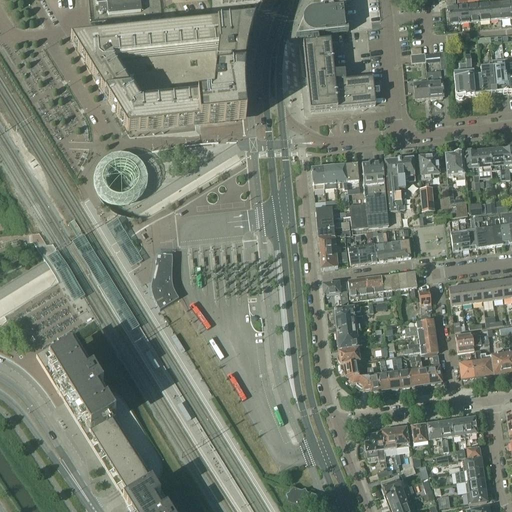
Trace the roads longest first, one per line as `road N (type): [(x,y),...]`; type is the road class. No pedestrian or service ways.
road 1 (secondary): [(279,17),(264,86),(293,354),(303,414),(340,511)]
road 2 (secondary): [(353,511),(313,411),(279,114)]
road 3 (residential): [(279,17),(48,33)]
road 4 (residential): [(511,32),(427,40),(425,17),(386,21)]
road 5 (residential): [(334,423),(313,282)]
road 6 (residential): [(455,405),(434,275)]
road 7 (residential): [(313,282),(423,266),(434,275)]
road 8 (tertiary): [(72,478),(31,405),(0,378)]
road 9 (residential): [(395,137),(327,142),(279,114)]
road 10 (residential): [(334,423),(455,405)]
